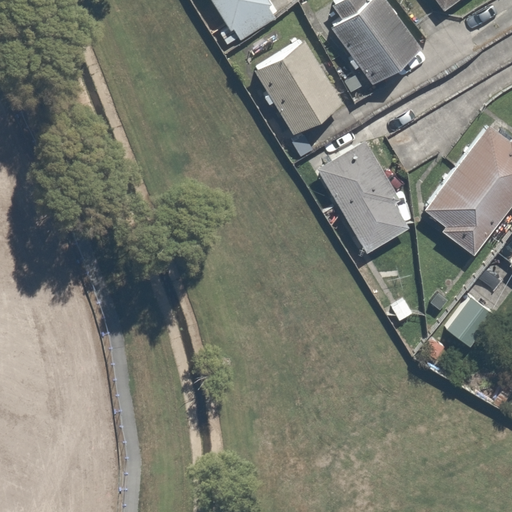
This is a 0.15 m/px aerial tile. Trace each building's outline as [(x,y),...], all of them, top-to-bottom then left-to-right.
[(203,0),(231,46),(301,4),(298,0),(203,0)] [(326,26),(372,86),(422,47),(385,0),(329,0),(325,4),(336,18),(326,26)] [(434,0),(442,10),(455,0),(434,0)] [(305,40),(250,72),(298,154),(353,122),(305,40)] [(438,233),(470,260),(511,209),(511,135),(493,120),(419,210),(442,229),(438,233)] [(355,141),(312,170),(366,252),(409,223),(355,141)] [(511,257),(503,269),(511,275),(511,257)] [(493,312),(464,293),(440,329),(469,348),(493,312)]
